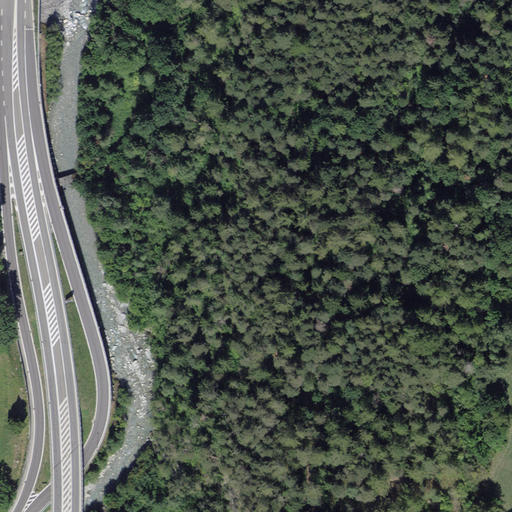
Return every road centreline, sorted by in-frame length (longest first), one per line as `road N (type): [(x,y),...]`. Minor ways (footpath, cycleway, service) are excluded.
road 1 (secondary): [(32,511),(90,450),(104,391),(15,17)]
road 2 (secondary): [(15,17),(3,88),(2,172),(39,433),(17,511)]
road 3 (primary): [(64,511),(61,411),(23,160),(15,17)]
